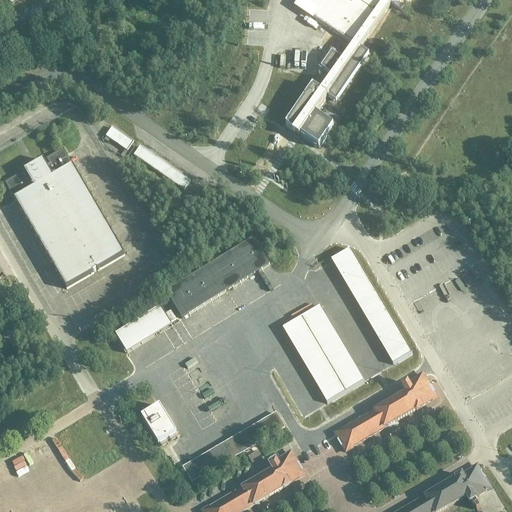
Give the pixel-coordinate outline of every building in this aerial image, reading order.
[(312,17),(329,28),(354,45),(343,61),(332,54),(321,69),(332,77),(322,93),(313,87),(286,127),(319,149),(334,128),(316,115),(328,98),(334,102),(367,53),(361,49),(391,5),(401,12),(408,0),(301,0),(301,1),(316,11),(312,17)] [(184,191),(190,182),(140,147),(134,157),(184,191)] [(125,256),(67,157),(63,150),(47,159),(50,164),(40,170),(39,168),(33,171),(34,173),(28,177),(25,179),(22,174),(5,183),(67,290),(94,274),(93,273),(97,271),(98,272),(125,256)] [(182,320),(270,266),(254,240),(166,294),(182,320)] [(412,354),(351,250),(331,262),(393,365),(412,354)] [(172,327),(161,308),(116,335),(127,354),(172,327)] [(365,382),(320,308),(283,330),(327,404),(365,382)] [(171,312),(166,315),(171,323),(176,320),(171,312)] [(0,371),(1,371),(1,370),(8,366),(8,365),(7,366),(0,354),(0,353),(0,354),(0,353),(0,371)] [(438,399),(424,376),(409,385),(408,384),(402,388),(406,394),(335,436),(345,453),(416,411),(416,412),(422,408),(438,399)] [(177,435),(160,407),(148,414),(144,409),(134,415),(138,421),(142,419),(159,446),(177,435)] [(285,428),(276,414),(184,469),(192,483),(285,428)] [(274,471),(204,511),(244,511),(284,489),(284,490),(290,486),(290,485),(305,476),(292,453),(276,463),(276,462),(270,465),(274,471)] [(456,480),(401,511),(441,511),(467,497),(470,503),(472,503),(477,511),(480,509),(475,501),(476,500),(476,499),(491,490),(478,467),(462,476),(456,479),(456,480)]
